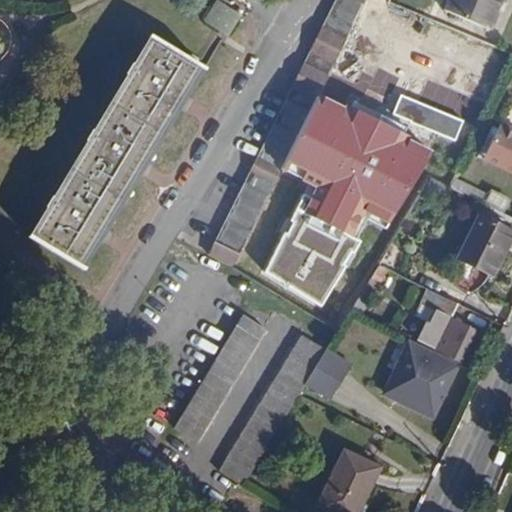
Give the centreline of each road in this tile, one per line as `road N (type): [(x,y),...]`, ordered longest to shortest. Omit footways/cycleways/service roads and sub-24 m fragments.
road 1 (residential): [(307,0),(57,417),(241,511)]
road 2 (tertiary): [(453,511),(511,377)]
